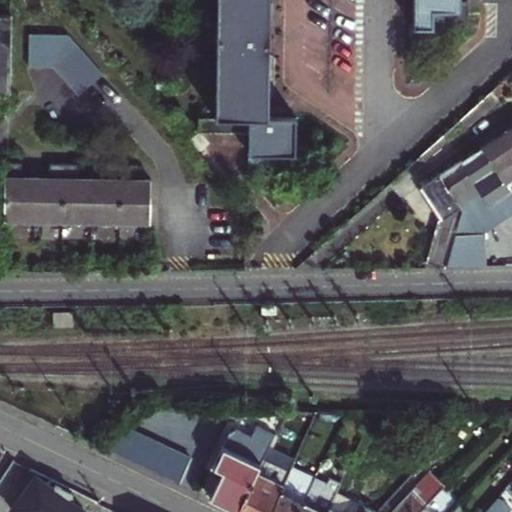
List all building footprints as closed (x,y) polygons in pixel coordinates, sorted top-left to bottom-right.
[(277,124),(277,0),(220,0),(220,123),(201,123),(201,135),(253,136),(253,160),(299,161),(300,124),(277,124)] [(418,0),(419,28),(465,28),(465,0),(418,0)] [(0,93),(13,94),(14,19),(0,18),(0,93)] [(32,65),(58,66),(83,93),(108,70),(74,35),(32,34),(32,65)] [(465,119),(472,130),(501,104),(493,95),(465,119)] [(465,119),(453,130),(462,140),(472,130),(465,119)] [(511,128),(482,146),(497,168),(511,158),(511,128)] [(482,146),(461,158),(476,182),(455,197),(460,204),(464,210),(475,203),(486,196),(491,204),(511,191),(506,181),(511,178),(511,158),(497,168),(482,146)] [(476,182),(461,158),(439,173),(455,197),(476,182)] [(7,202),(7,224),(147,225),(147,183),(132,183),(133,170),(107,170),(107,183),(80,182),(80,170),(50,169),(50,182),(7,182),(7,202)] [(460,204),(455,197),(439,173),(423,183),(443,216),(460,204)] [(447,261),(460,222),(443,217),(429,256),(438,259),(447,261)] [(186,456),(114,421),(102,446),(174,481),(186,456)] [(269,432),(270,430),(252,422),(248,433),(233,425),(226,429),(220,441),(218,441),(208,462),(218,467),(204,495),(219,502),(233,509),(269,432)] [(266,511),(298,446),(269,432),(233,509),(239,511),(266,511)] [(295,511),(321,457),(315,454),(298,446),(266,511),(295,511)] [(322,511),(325,506),(344,468),(321,457),(295,511),(322,511)] [(388,511),(415,511),(425,502),(442,483),(428,469),(388,511)] [(13,511),(72,511),(64,506),(67,503),(69,500),(52,491),(50,493),(49,495),(32,483),(11,511),(13,511)] [(503,511),(511,502),(511,493),(505,488),(483,511),(503,511)] [(433,511),(435,511),(425,502),(415,511),(433,511)]
